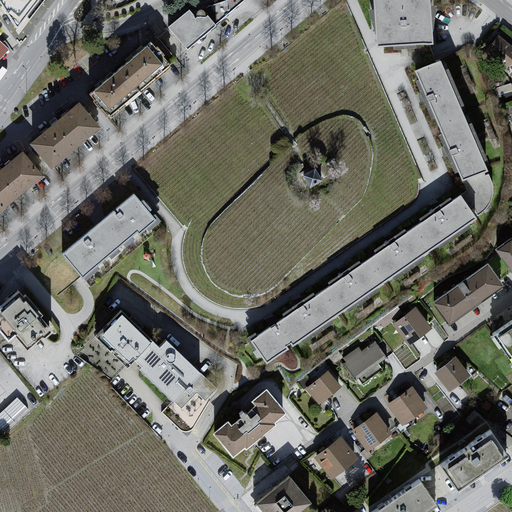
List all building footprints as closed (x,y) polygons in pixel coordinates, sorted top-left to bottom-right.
[(0,0),(0,11),(19,35),(51,0),(0,0)] [(189,9),(168,27),(187,50),(244,0),(227,0),(209,7),(206,13),(205,12),(203,10),(201,10),(198,11),(197,13),(197,15),(194,16),(189,9)] [(429,0),(372,0),(375,42),(432,39),(429,0)] [(511,45),(498,34),(484,51),(506,69),(511,62),(511,45)] [(154,40),(90,91),(109,119),(172,65),(154,40)] [(457,193),(248,339),(264,362),(472,215),(479,212),(484,206),(489,200),(491,193),(490,186),(489,180),(485,168),(438,59),(412,69),(460,179),(462,185),(461,189),(459,193),(457,193)] [(27,142),(50,167),(96,128),(76,102),(27,142)] [(22,153),(0,170),(0,208),(41,175),(22,153)] [(314,167),(302,174),(309,188),(322,181),(314,167)] [(129,193),(60,251),(78,274),(151,217),(129,193)] [(511,239),(509,236),(492,247),(511,272),(511,271),(511,239)] [(500,284),(485,263),(430,302),(447,322),(500,284)] [(21,291),(0,307),(0,316),(23,348),(50,330),(21,291)] [(412,309),(391,326),(406,345),(429,329),(412,309)] [(133,358),(151,339),(120,310),(98,333),(126,359),(131,354),(133,358)] [(511,322),(494,335),(511,361),(511,322)] [(157,347),(151,339),(133,358),(139,365),(136,368),(188,418),(215,390),(164,339),(157,347)] [(357,347),(342,360),(353,381),(382,357),(373,343),(361,352),(357,347)] [(453,358),(432,373),(449,392),(469,376),(453,358)] [(340,387),(326,371),(304,390),(317,406),(340,387)] [(410,388),(384,406),(400,426),(424,409),(410,388)] [(224,421),(210,433),(230,457),(242,446),(282,412),(263,389),(249,401),(253,405),(232,425),(229,426),(224,421)] [(0,426),(25,404),(17,396),(0,411),(0,426)] [(375,414),(350,432),(366,452),(388,434),(375,414)] [(489,431),(439,465),(456,489),(504,455),(489,431)] [(339,438),(311,459),(329,481),(356,459),(339,438)] [(287,477),(254,503),(261,511),(295,511),(308,502),(287,477)] [(418,479),(370,511),(419,511),(433,502),(418,479)]
